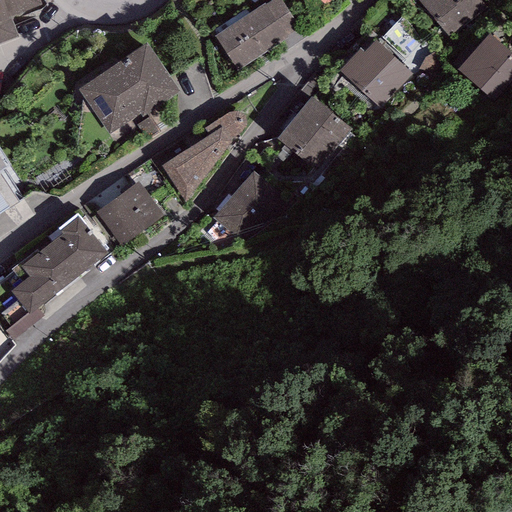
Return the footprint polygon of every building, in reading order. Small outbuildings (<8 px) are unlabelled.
[(0,0),(0,21),(7,19),(5,15),(31,5),(28,0),(0,0)] [(219,38),(238,66),(296,29),(277,0),(219,38)] [(476,0),(421,0),(450,34),(483,7),(476,0)] [(422,42),(402,18),(382,39),(404,59),(422,42)] [(511,76),(511,58),(490,39),(462,71),(494,98),(511,76)] [(410,78),(376,44),(363,57),(360,54),(342,72),(379,109),(410,78)] [(146,49),(82,92),(110,132),(174,90),(146,49)] [(311,101),(283,137),(321,165),(348,130),(311,101)] [(233,118),(164,168),(183,194),(233,144),(227,138),(239,128),(233,118)] [(252,175),(215,218),(243,238),(289,205),(252,175)] [(96,212),(109,229),(150,198),(138,181),(96,212)] [(163,215),(150,198),(109,229),(122,246),(163,215)] [(60,262),(93,236),(86,227),(87,226),(77,214),(58,229),(63,234),(48,246),(60,262)] [(93,236),(60,262),(75,280),(90,267),(107,254),(93,236)] [(60,262),(48,246),(22,266),(30,277),(38,270),(56,294),(75,280),(60,262)] [(38,308),(56,294),(38,270),(30,277),(12,291),(18,300),(0,314),(10,327),(4,331),(12,341),(44,315),(38,308)]
